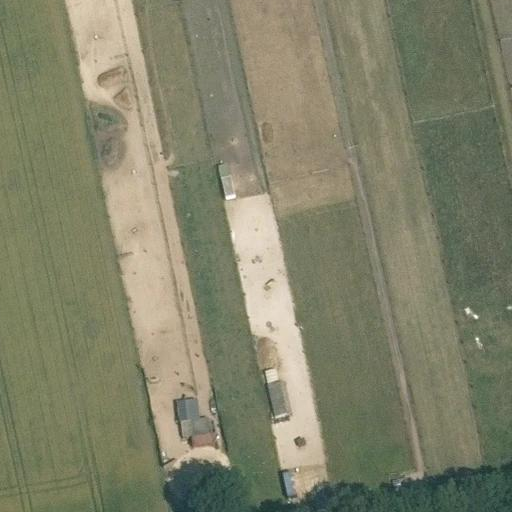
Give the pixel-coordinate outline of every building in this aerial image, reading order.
[(461,324),(494,320),(492,305),(459,309),(461,324)] [(471,328),(472,338),(495,337),(494,323),(461,324),(461,329),(471,328)] [(281,386),(269,388),(276,420),(288,418),(281,386)] [(193,410),(207,409),(206,393),(192,394),(193,410)] [(195,435),(208,434),(208,421),(195,422),(195,435)]
